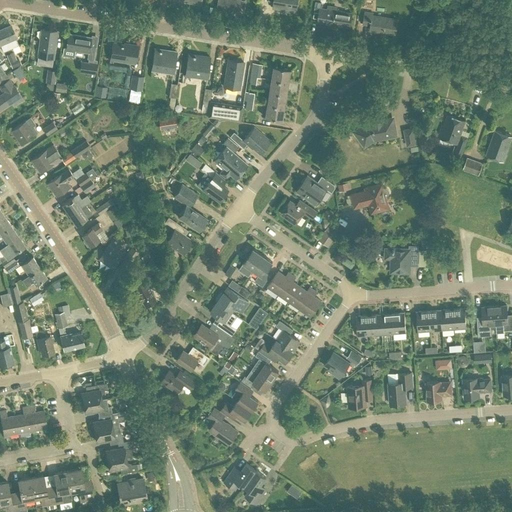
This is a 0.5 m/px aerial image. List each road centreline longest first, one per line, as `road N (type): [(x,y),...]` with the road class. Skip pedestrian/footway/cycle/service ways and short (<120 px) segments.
road 1 (residential): [(511,412),(374,423),(298,443),(281,438),(271,414),(276,400),(353,296)]
road 2 (residential): [(332,56),(6,3)]
road 3 (tertiary): [(124,356),(0,159)]
road 4 (residential): [(124,356),(238,209)]
road 5 (residential): [(238,209),(304,130),(332,56)]
road 6 (residential): [(511,286),(353,296)]
road 7 (residential): [(353,296),(238,209)]
road 8 (tertiary): [(173,466),(124,356)]
